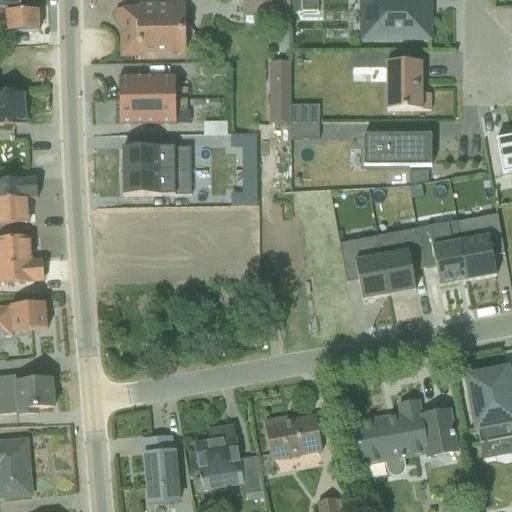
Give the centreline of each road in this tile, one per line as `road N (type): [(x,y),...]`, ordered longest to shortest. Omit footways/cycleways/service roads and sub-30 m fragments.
road 1 (residential): [(511,330),(91,405)]
road 2 (residential): [(91,405),(68,0)]
